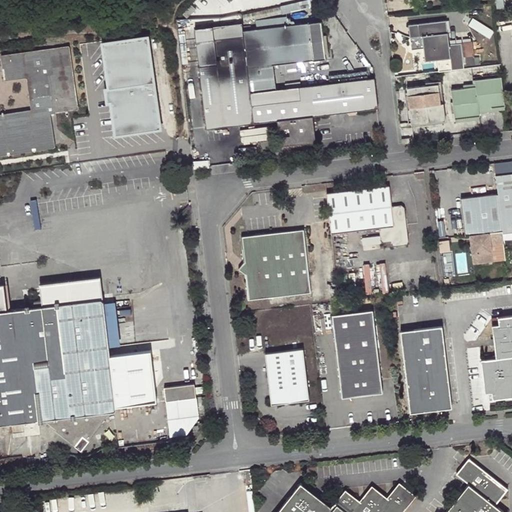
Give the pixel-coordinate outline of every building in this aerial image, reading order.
[(305,0),(279,5),(281,14),(313,7),(312,0),(305,0)] [(440,71),(465,68),(465,66),(462,44),(450,45),(447,20),(409,25),(411,49),(423,48),(425,62),(438,60),(440,71)] [(244,32),(250,91),(274,88),(271,64),(324,58),(320,21),(243,28),(244,32)] [(206,125),(220,124),(254,120),(250,91),(244,32),(195,37),(206,125)] [(150,39),(101,46),(108,91),(110,108),(114,137),(163,130),(150,39)] [(462,44),(465,66),(481,64),(480,57),(476,57),(474,43),(462,44)] [(0,149),(9,148),(8,139),(54,132),(51,108),(78,104),(70,45),(7,53),(10,75),(31,73),(36,108),(0,112),(0,149)] [(478,109),(504,107),(501,76),(475,79),(475,87),(451,90),(452,102),(454,113),(454,119),(478,117),(478,109)] [(250,91),(254,120),(276,118),(279,143),(314,140),(312,114),(378,107),(376,89),(372,79),(371,77),(274,88),(250,91)] [(437,85),(406,89),(408,108),(410,125),(445,121),(440,85),(437,85)] [(9,148),(0,149),(0,153),(55,145),(54,132),(8,139),(9,148)] [(499,194),(504,230),(504,233),(511,231),(511,173),(497,176),(499,194)] [(395,246),(403,245),(396,206),(393,206),(391,187),(328,193),(332,233),(381,228),(382,240),(385,243),(393,242),(393,245),(395,246)] [(474,234),(504,230),(499,194),(462,198),(467,235),(472,234),(474,234)] [(396,206),(403,245),(408,245),(410,241),(406,208),(403,205),(396,206)] [(249,298),(311,290),(304,229),(241,236),(244,261),(239,268),(246,274),(249,298)] [(504,230),(474,234),(474,240),(473,240),(474,253),(479,253),(480,263),(494,261),(492,244),(505,242),(505,241),(504,233),(504,230)] [(0,310),(0,423),(44,418),(45,421),(57,429),(56,432),(77,447),(84,451),(92,441),(104,425),(102,424),(112,410),(118,410),(110,347),(104,303),(103,297),(0,310)] [(116,302),(104,303),(110,347),(121,345),(116,302)] [(333,313),(343,396),(383,391),(374,308),(333,313)] [(511,317),(498,319),(499,326),(492,327),(496,361),(481,362),(484,395),(492,394),(493,402),(511,399),(511,317)] [(411,411),(453,405),(441,323),(400,329),(411,411)] [(281,402),(289,402),(311,399),(305,347),(267,352),(273,403),(281,402)] [(166,387),(167,401),(197,398),(197,395),(196,387),(195,383),(166,387)] [(196,387),(197,395),(211,394),(210,386),(196,387)] [(503,511),(499,508),(511,492),(473,460),(460,476),(472,486),(448,511),(503,511)] [(403,511),(405,511),(416,497),(401,485),(388,500),(373,488),(361,502),(346,490),(332,507),(301,481),(275,511),(403,511)]
